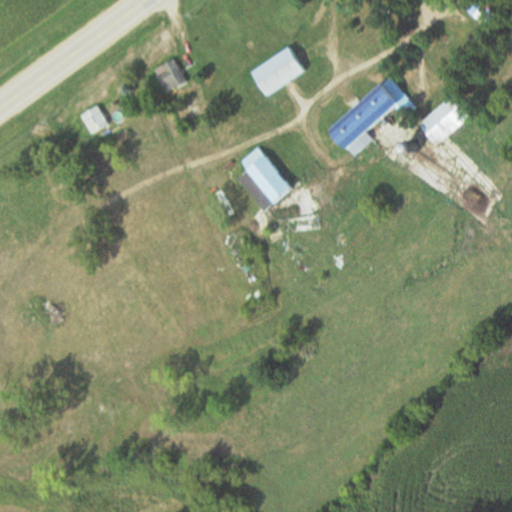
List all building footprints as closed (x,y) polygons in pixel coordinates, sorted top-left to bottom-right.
[(506,24),(490,10),(483,19),(498,33),(506,24)] [(291,48),(307,73),(268,97),(253,73),(291,48)] [(175,61),(187,84),(168,95),(155,72),(175,61)] [(391,79),(331,132),(354,159),(374,141),(368,134),(398,107),(407,118),(417,109),(391,79)] [(454,96),(419,126),(437,149),(473,119),(454,96)] [(101,108),(83,119),(94,136),(112,125),(101,108)] [(261,149),(295,192),(266,215),(240,181),(249,174),(241,164),(261,149)] [(320,217),(286,219),(287,234),(321,232),(320,217)]
